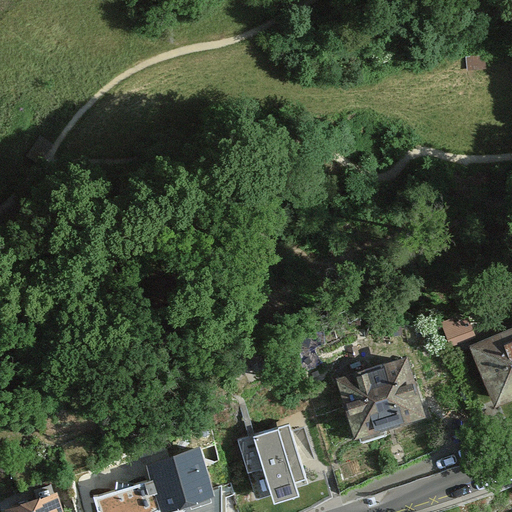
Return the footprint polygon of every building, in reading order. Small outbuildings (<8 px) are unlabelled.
[(511,323),(470,341),(496,400),(511,393),(511,323)] [(336,373),(358,431),(427,409),(407,351),(336,373)] [(237,436),(257,497),(310,482),(289,422),(237,436)] [(95,486),(101,511),(238,511),(229,481),(207,487),(202,442),(147,457),(152,469),(95,486)] [(8,509),(8,511),(59,511),(54,494),(8,509)]
